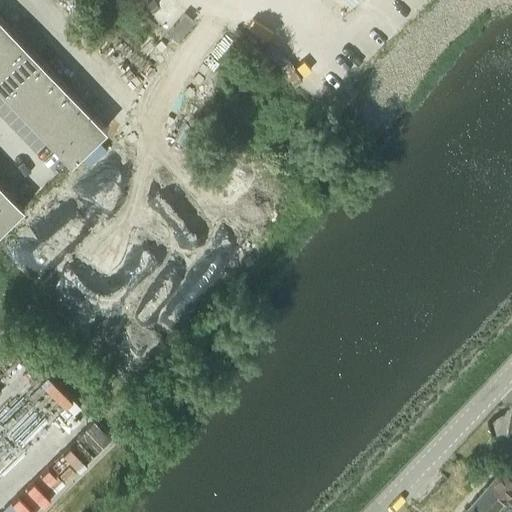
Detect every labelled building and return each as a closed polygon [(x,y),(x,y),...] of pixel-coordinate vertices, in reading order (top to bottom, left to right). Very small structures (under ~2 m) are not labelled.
[(1,16),(0,16),(0,43),(14,30),(1,16)] [(14,30),(0,43),(0,69),(27,44),(14,30)] [(27,44),(0,69),(0,88),(4,92),(40,58),(27,44)] [(40,58),(4,92),(17,106),(53,71),(40,58)] [(53,71),(17,106),(30,120),(67,85),(53,71)] [(67,85),(30,120),(44,134),(80,99),(67,85)] [(80,99),(44,134),(57,148),(93,113),(80,99)] [(93,113),(57,148),(70,162),(107,127),(93,113)] [(0,180),(0,202),(11,192),(0,180)] [(11,192),(0,202),(0,229),(24,206),(11,192)] [(511,478),(500,468),(488,482),(510,503),(511,503),(511,478)] [(473,499),(487,511),(511,511),(511,503),(510,503),(488,482),(473,499)] [(462,511),(487,511),(473,499),(462,511)]
